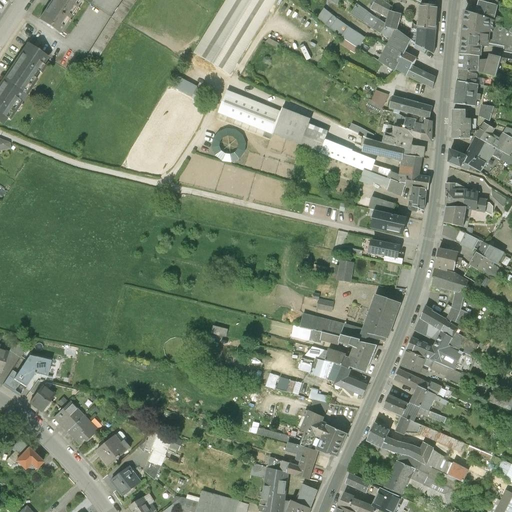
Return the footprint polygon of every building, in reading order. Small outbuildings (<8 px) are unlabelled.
[(81,0),(52,0),(51,3),(50,2),(47,7),(48,7),(39,20),(58,34),(81,0)] [(122,0),(111,18),(120,24),(136,0),(122,0)] [(226,0),(194,54),(230,76),(276,0),(226,0)] [(400,15),(391,12),(392,7),(382,0),(377,0),(372,9),(388,19),(387,23),(385,28),(396,31),(400,15)] [(495,5),(478,1),(475,15),(493,20),(497,5),(495,5)] [(351,15),(392,40),(396,31),(385,28),(387,23),(357,5),(351,15)] [(329,28),(338,17),(326,6),(317,18),(329,28)] [(438,9),(420,7),(419,21),(417,21),(416,27),(418,29),(436,31),(438,9)] [(475,15),(464,11),(460,54),(479,56),(481,56),(482,47),(488,47),(488,43),(489,32),(492,33),(493,22),(493,20),(475,15)] [(341,36),(349,25),(338,17),(329,28),(341,36)] [(110,18),(86,56),(96,62),(120,24),(110,18)] [(511,33),(510,33),(493,22),(492,33),(489,32),(488,43),(504,46),(503,52),(511,53),(511,33)] [(366,37),(349,25),(341,36),(338,41),(355,53),(366,37)] [(436,31),(418,29),(416,46),(434,54),(436,31)] [(411,42),(396,31),(392,40),(407,48),(411,42)] [(407,48),(392,40),(389,45),(403,54),(404,53),(405,54),(407,48)] [(47,58),(27,45),(19,58),(18,57),(15,62),(16,62),(4,80),(23,93),(47,58)] [(403,54),(389,45),(383,57),(377,53),(374,58),(380,62),(379,62),(395,72),(397,70),(408,75),(412,67),(413,68),(417,60),(405,54),(404,53),(403,54)] [(479,56),(460,54),(458,71),(477,73),(479,56)] [(500,57),(490,54),(484,73),(495,76),(500,57)] [(413,68),(412,67),(408,75),(407,76),(433,89),(435,78),(413,68)] [(477,73),(458,71),(457,82),(475,86),(477,73)] [(178,77),(171,90),(191,98),(197,85),(178,77)] [(4,80),(0,86),(0,121),(3,124),(12,110),(14,112),(21,102),(19,100),(23,93),(4,80)] [(475,86),(457,82),(455,105),(475,107),(477,91),(480,91),(479,93),(484,94),(485,87),(475,86)] [(392,96),(376,89),(373,99),(370,99),(367,106),(384,115),(385,110),(388,111),(392,96)] [(237,101),(225,96),(219,112),(231,117),(237,101)] [(432,108),(393,97),(390,108),(411,114),(430,119),(432,108)] [(256,109),(237,101),(231,117),(250,124),(256,109)] [(494,108),(482,105),(479,117),(490,122),(490,121),(494,108)] [(312,117),(283,106),(279,116),(273,134),(301,145),(309,126),(312,117)] [(279,116),(257,107),(256,109),(250,124),(273,134),(279,116)] [(465,111),(453,111),(453,120),(465,119),(465,111)] [(406,118),(403,129),(413,132),(415,123),(416,120),(406,118)] [(465,119),(453,120),(453,132),(470,131),(470,119),(465,119)] [(433,121),(426,120),(425,126),(422,125),(421,140),(431,142),(433,121)] [(413,132),(403,129),(397,128),(395,136),(395,137),(411,141),(412,138),(421,140),(422,125),(415,123),(413,132)] [(352,124),(349,129),(367,137),(368,131),(352,124)] [(494,130),(484,124),(480,130),(486,134),(491,136),(492,135),(494,130)] [(328,133),(309,126),(301,145),(320,152),(324,143),(328,133)] [(212,158),(242,162),(247,132),(217,127),(212,158)] [(511,129),(506,128),(503,133),(511,138),(511,129)] [(470,131),(453,132),(453,140),(470,139),(475,142),(477,138),(486,144),(491,136),(486,134),(480,130),(479,133),(470,134),(470,131)] [(499,139),(492,135),(491,136),(486,144),(495,148),(510,157),(511,152),(511,138),(503,133),(499,139)] [(411,141),(395,137),(395,136),(386,134),(383,144),(413,151),(412,157),(422,158),(423,158),(424,148),(410,145),(411,141)] [(0,149),(10,149),(10,138),(0,138),(0,149)] [(383,144),(380,143),(366,138),(364,151),(402,161),(401,167),(420,170),(422,158),(412,157),(413,151),(383,144)] [(486,144),(477,138),(475,142),(466,157),(463,162),(481,172),(486,164),(477,159),(486,144)] [(361,158),(324,143),(320,152),(347,163),(365,170),(386,178),(388,172),(390,172),(390,171),(373,164),(374,163),(361,158)] [(477,159),(486,164),(491,155),(495,148),(486,144),(477,159)] [(495,148),(491,155),(511,166),(511,165),(511,157),(510,157),(495,148)] [(466,157),(450,150),(449,162),(461,167),(463,162),(466,157)] [(420,170),(401,167),(400,177),(398,175),(390,172),(388,172),(386,178),(391,180),(404,186),(406,187),(413,187),(427,189),(428,190),(430,178),(419,177),(420,170)] [(386,178),(365,170),(360,181),(372,186),(373,182),(388,188),(402,192),(404,186),(391,180),(386,178)] [(427,189),(413,187),(412,196),(411,196),(409,209),(412,210),(417,212),(418,209),(424,211),(427,189)] [(507,200),(493,190),(491,192),(492,198),(502,207),(507,200)] [(454,191),(447,191),(446,209),(463,208),(465,191),(454,191)] [(466,191),(465,191),(463,208),(466,208),(466,210),(477,211),(476,212),(485,214),(486,201),(477,200),(478,194),(466,191)] [(395,205),(372,198),(370,210),(377,212),(393,215),(395,205)] [(463,208),(446,209),(443,223),(463,228),(466,210),(466,208),(463,208)] [(393,215),(377,212),(373,228),(387,231),(387,232),(402,235),(406,218),(393,215)] [(478,240),(461,231),(455,241),(473,250),(474,248),(478,240)] [(399,247),(372,241),(370,252),(385,256),(397,258),(399,247)] [(478,250),(476,254),(495,264),(502,252),(482,242),(478,250)] [(458,253),(439,249),(435,266),(454,270),(458,253)] [(495,264),(476,254),(469,265),(470,266),(483,273),(489,276),(495,264)] [(397,258),(385,256),(384,261),(402,265),(403,259),(397,258)] [(354,263),(340,261),(337,280),(351,282),(354,263)] [(483,273),(470,266),(464,277),(476,284),(483,273)] [(453,274),(435,268),(431,286),(437,287),(436,290),(440,291),(441,288),(450,291),(453,274)] [(468,282),(456,275),(453,274),(450,291),(456,292),(464,294),(468,282)] [(464,294),(456,292),(452,308),(452,309),(460,311),(464,294)] [(400,304),(387,300),(388,299),(374,294),(368,312),(365,321),(391,330),(400,304)] [(319,299),(318,309),(333,311),(334,300),(319,299)] [(452,308),(447,305),(442,315),(444,317),(443,319),(447,321),(448,318),(452,309),(452,308)] [(443,319),(432,312),(433,311),(425,306),(420,319),(434,327),(441,332),(452,338),(455,333),(456,333),(458,329),(448,324),(451,320),(448,318),(447,321),(443,319)] [(460,311),(452,309),(448,318),(451,320),(456,322),(460,311)] [(469,314),(460,311),(456,322),(463,327),(469,314)] [(365,321),(362,329),(345,325),(304,315),(301,328),(323,333),(341,338),(342,336),(360,340),(359,343),(378,346),(380,340),(387,342),(391,330),(365,321)] [(434,327),(420,319),(415,331),(428,337),(434,327)] [(323,333),(301,328),(295,327),(292,338),(320,344),(321,341),(323,333)] [(452,338),(441,332),(433,348),(412,339),(407,351),(424,357),(434,362),(453,370),(462,353),(448,346),(452,338)] [(341,338),(323,333),(321,341),(339,345),(340,342),(341,338)] [(378,346),(359,343),(360,340),(342,336),(341,338),(340,342),(355,347),(351,359),(370,364),(378,346)] [(27,348),(16,341),(9,351),(20,358),(27,348)] [(370,364),(351,359),(347,358),(346,356),(329,351),(326,362),(335,364),(343,367),(350,370),(351,367),(356,369),(367,373),(370,364)] [(424,357),(407,351),(401,366),(419,374),(423,365),(432,368),(434,362),(424,357)] [(20,383),(26,387),(35,374),(47,377),(51,361),(29,356),(17,374),(14,380),(20,383)] [(335,364),(330,376),(339,380),(337,384),(344,387),(348,379),(352,372),(354,372),(356,369),(351,367),(350,370),(343,367),(335,364)] [(430,385),(398,370),(394,380),(417,390),(418,387),(428,392),(427,392),(435,396),(437,397),(441,388),(431,383),(430,385)] [(17,374),(12,371),(2,385),(19,397),(21,395),(15,391),(20,383),(14,380),(17,374)] [(267,385),(276,388),(280,375),(271,372),(267,385)] [(299,394),(302,383),(280,376),(277,388),(299,394)] [(339,380),(330,376),(326,386),(332,387),(331,388),(341,393),(342,392),(344,387),(337,384),(339,380)] [(370,386),(348,379),(344,387),(342,392),(365,397),(370,386)] [(37,381),(29,393),(34,396),(41,386),(43,382),(37,381)] [(45,393),(40,389),(41,387),(41,386),(34,396),(29,402),(42,411),(54,395),(47,390),(45,393)] [(428,392),(418,387),(417,390),(410,403),(420,408),(428,412),(435,396),(427,392),(428,392)] [(409,405),(389,396),(384,408),(402,417),(410,420),(413,421),(420,408),(410,403),(409,405)] [(330,404),(313,401),(312,406),(326,412),(330,404)] [(68,402),(52,418),(66,432),(82,417),(68,402)] [(326,412),(312,406),(309,412),(324,418),(326,412)] [(431,411),(429,415),(444,421),(446,417),(431,411)] [(324,418),(309,412),(302,429),(306,431),(307,431),(316,435),(324,418)] [(98,432),(83,416),(82,417),(66,432),(71,438),(72,437),(80,444),(86,439),(88,441),(98,432)] [(410,420),(402,417),(396,432),(404,435),(407,429),(407,428),(410,420)] [(470,446),(439,432),(437,437),(435,436),(437,431),(416,423),(413,430),(407,428),(407,429),(466,455),(470,446)] [(390,431),(375,424),(367,441),(382,448),(387,437),(390,431)] [(348,435),(328,425),(323,438),(317,451),(319,452),(338,458),(348,435)] [(277,437),(278,433),(261,429),(259,433),(277,437)] [(151,431),(145,448),(152,451),(145,472),(158,477),(168,446),(178,449),(181,442),(151,431)] [(316,435),(307,431),(306,431),(299,446),(306,448),(317,451),(323,438),(316,435)] [(115,436),(97,451),(109,466),(130,449),(123,441),(121,443),(115,436)] [(411,446),(400,443),(387,437),(382,448),(395,452),(401,454),(407,456),(408,456),(427,466),(443,473),(463,483),(468,472),(445,462),(446,460),(432,451),(433,449),(423,442),(420,449),(411,446)] [(42,462),(19,440),(10,449),(14,452),(5,461),(11,466),(15,461),(22,468),(36,468),(42,462)] [(317,451),(306,448),(304,452),(297,450),(294,460),(301,462),(314,466),(319,452),(317,451)] [(427,466),(408,456),(407,456),(401,454),(398,461),(415,469),(440,481),(443,473),(427,466)] [(511,463),(501,459),(494,474),(511,482),(511,463)] [(290,464),(276,460),(274,469),(287,473),(290,464)] [(398,461),(397,461),(387,483),(380,479),(378,484),(403,495),(415,469),(398,461)] [(314,466),(301,462),(300,467),(290,464),(287,473),(288,473),(288,474),(297,476),(309,480),(314,466)] [(130,467),(111,481),(123,497),(140,483),(132,473),(134,472),(130,467)] [(274,469),(268,468),(263,499),(284,503),(288,474),(288,473),(287,473),(274,469)] [(371,484),(350,475),(346,484),(367,493),(371,484)] [(296,503),(291,501),(287,511),(309,511),(311,509),(318,491),(303,485),(296,503)] [(395,511),(402,498),(381,488),(372,507),(375,509),(376,508),(384,511),(395,511)] [(239,501),(203,491),(199,503),(233,511),(235,511),(239,502),(239,501)] [(511,511),(511,493),(507,491),(496,511),(511,511)] [(149,494),(130,507),(133,511),(152,511),(155,510),(152,504),(154,502),(149,494)] [(345,494),(340,508),(351,511),(360,511),(363,504),(353,500),(354,497),(345,494)] [(196,511),(199,503),(182,498),(173,504),(178,508),(190,511),(196,511)] [(283,511),(284,503),(263,499),(260,511),(283,511)] [(247,511),(249,505),(239,502),(235,511),(247,511)] [(233,511),(199,503),(196,511),(233,511)]
